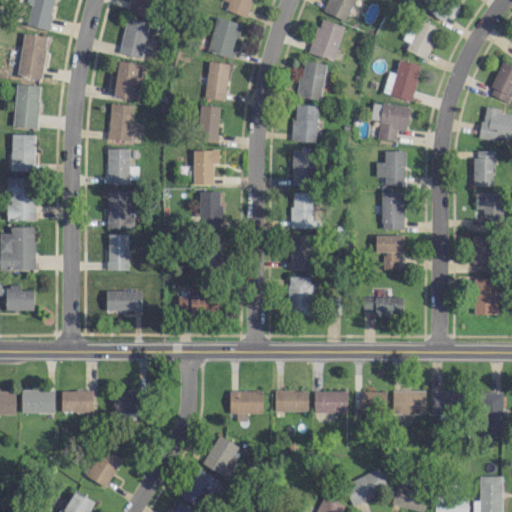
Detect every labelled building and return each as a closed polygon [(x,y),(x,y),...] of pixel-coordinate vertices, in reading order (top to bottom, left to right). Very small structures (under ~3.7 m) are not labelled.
[(52,0),(25,0),(25,2),(29,3),(25,24),(47,28),(52,0)] [(131,0),(128,9),(148,16),(153,0),(131,0)] [(250,0),(225,0),(227,1),(224,9),(246,16),(250,0)] [(325,0),(322,11),(345,19),(352,0),(325,0)] [(424,0),(424,16),(454,16),(453,0),(424,0)] [(141,57),(148,21),(125,16),(118,51),(141,57)] [(240,22),(214,16),(206,51),(232,57),(240,22)] [(343,25),(318,17),(308,51),(333,59),(343,25)] [(408,41),(405,49),(425,57),(437,26),(418,18),(413,30),(406,27),(402,38),(408,41)] [(39,78),(47,36),(23,31),(15,74),(39,78)] [(387,70),(382,92),(410,99),(419,64),(398,58),(394,72),(387,70)] [(296,95),(319,99),(325,62),(302,59),(296,95)] [(133,98),(137,62),(116,60),(113,96),(133,98)] [(511,95),(511,65),(501,60),(487,92),(509,102),(511,95)] [(209,61),(204,96),(224,98),(229,64),(209,61)] [(36,127),(38,84),(14,83),(12,126),(36,127)] [(409,106),(372,101),(369,118),(378,119),(376,137),(394,139),(395,128),(405,130),(409,106)] [(107,138),(130,139),(132,104),(108,103),(107,138)] [(291,140),(315,140),(316,104),(293,103),(291,140)] [(197,140),(217,140),(218,105),(198,104),(197,140)] [(479,137),(493,139),(494,136),(511,138),(511,113),(497,112),(498,107),(482,105),(479,137)] [(10,169),(33,170),(34,134),(11,133),(10,169)] [(106,182),(129,183),(129,178),(137,178),(137,165),(128,165),(128,147),(106,147),(106,182)] [(192,183),(212,183),(212,162),(218,162),(218,148),(192,148),(192,183)] [(314,149),(291,148),(290,182),(314,183),(314,149)] [(472,184),(491,185),(492,149),(473,149),(472,184)] [(403,150),(383,150),(382,161),(375,161),(374,175),(383,176),(383,183),(403,183),(403,150)] [(6,218),(33,219),(34,177),(6,176),(6,218)] [(105,190),(106,227),(131,226),(130,189),(105,190)] [(220,190),(199,190),(198,225),(219,226),(220,190)] [(402,190),(380,191),(380,228),(402,228),(402,190)] [(290,227),(313,227),(314,192),(290,191),(290,227)] [(474,208),(482,207),(482,219),(501,219),(501,191),(474,192),(474,208)] [(33,225),(9,226),(9,232),(0,231),(0,269),(34,268),(33,225)] [(127,233),(107,233),(106,268),(127,269),(127,233)] [(289,269),(308,269),(307,233),(289,234),(289,269)] [(402,252),(402,234),(374,234),(374,251),(382,251),(382,268),(398,268),(398,252),(402,252)] [(472,270),(492,269),(491,234),(471,234),(472,270)] [(309,313),(309,275),(287,275),(287,313),(309,313)] [(473,277),(473,313),(498,312),(498,300),(495,300),(495,277),(473,277)] [(5,309),(33,309),(32,288),(20,289),(20,284),(4,284),(5,309)] [(140,289),(105,290),(105,310),(140,310),(140,289)] [(177,295),(177,314),(217,313),(217,294),(177,295)] [(402,296),(363,295),(362,313),(401,314),(402,296)] [(54,389),(21,388),(20,411),(53,412),(54,389)] [(14,390),(0,389),(0,412),(14,413),(14,390)] [(92,411),(92,389),(60,389),(60,410),(92,411)] [(113,389),(112,417),(140,418),(141,390),(113,389)] [(246,420),(246,413),(261,412),(261,389),(228,389),(228,412),(235,412),(235,420),(246,420)] [(307,389),(274,389),(273,410),(306,410),(307,389)] [(385,411),(385,389),(359,390),(359,412),(385,411)] [(425,413),(424,389),(391,389),(392,413),(425,413)] [(429,390),(430,414),(457,413),(457,389),(429,390)] [(312,390),(313,412),(346,411),(346,390),(312,390)] [(501,391),(479,391),(479,434),(501,435),(501,391)] [(237,445),(218,433),(200,462),(226,477),(235,462),(229,459),(237,445)] [(120,455),(99,446),(86,477),(107,485),(120,455)] [(341,484),(352,505),(387,487),(377,466),(341,484)] [(180,498),(201,508),(216,477),(196,467),(180,498)] [(500,511),(501,475),(478,475),(478,500),(471,500),(471,511),(500,511)] [(429,490),(397,480),(390,501),(422,511),(429,490)] [(58,511),(86,511),(93,501),(73,489),(58,511)] [(466,511),(467,493),(434,493),(433,511),(466,511)] [(338,511),(342,503),(321,494),(313,511),(338,511)] [(170,511),(197,511),(177,500),(170,511)]
